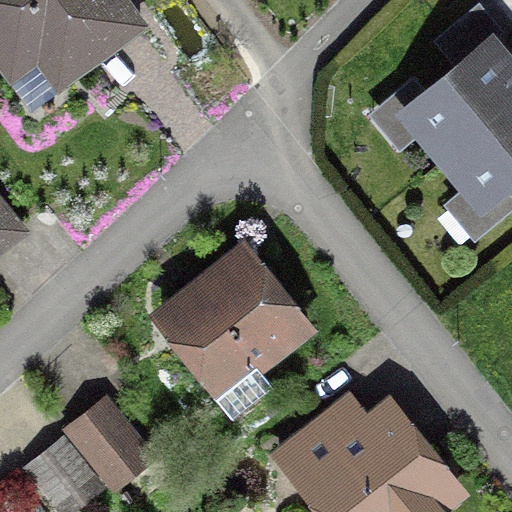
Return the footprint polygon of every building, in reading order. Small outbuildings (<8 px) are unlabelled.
[(67,66),(129,20),(114,0),(0,0),(0,64),(8,75),(50,44),(67,66)] [(511,78),(484,44),(402,112),(442,159),(511,100),(511,78)] [(511,100),(442,159),(481,206),(511,180),(511,100)] [(0,241),(12,232),(0,217),(0,241)] [(253,368),(300,331),(238,252),(157,316),(210,383),(202,389),(228,420),(269,388),(253,368)] [(141,462),(98,407),(70,429),(114,484),(141,462)] [(441,478),(385,407),(342,441),(322,416),(275,453),(321,511),(434,511),(420,494),(441,478)] [(91,477),(59,437),(20,469),(52,509),(91,477)]
